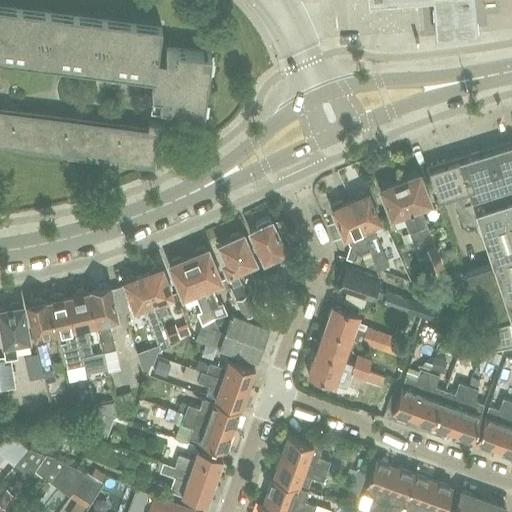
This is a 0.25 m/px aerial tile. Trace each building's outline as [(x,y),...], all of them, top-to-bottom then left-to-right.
[(472,0),(432,0),(436,46),(475,43),(472,0)] [(0,42),(29,46),(28,54),(54,57),(55,49),(85,53),(85,61),(111,64),(112,56),(142,60),(141,68),(154,69),(151,95),(161,96),(159,106),(204,112),(206,95),(201,94),(204,70),(209,71),(211,54),(167,48),(165,58),(157,57),(161,25),(0,4),(0,42)] [(143,162),(143,163),(155,164),(160,122),(147,121),(147,127),(146,132),(0,114),(0,143),(8,145),(14,146),(14,145),(37,148),(37,149),(38,149),(38,148),(61,151),(61,152),(67,153),(67,152),(90,155),(90,156),(91,156),(91,155),(114,158),(114,159),(120,159),(142,162),(143,162)] [(465,273),(476,305),(483,326),(489,342),(511,349),(511,142),(429,169),(439,202),(454,197),(462,225),(466,229),(474,227),(476,229),(480,227),(492,264),(465,273)] [(453,289),(435,245),(420,205),(430,201),(419,172),(418,173),(415,171),(408,174),(408,176),(399,179),(412,211),(426,248),(429,254),(444,293),(453,289)] [(391,217),(401,213),(419,258),(429,254),(426,248),(412,211),(399,179),(391,183),(388,181),(381,184),(381,186),(379,187),(391,217)] [(357,196),(349,200),(362,227),(381,269),(389,266),(370,223),(380,220),(367,192),(365,193),(362,191),(357,193),(357,196)] [(345,258),(381,271),(381,269),(362,227),(349,200),(343,203),(342,201),(332,205),(333,207),(331,208),(348,247),(349,247),(345,258)] [(263,259),(266,258),(286,249),(272,218),(271,219),(269,216),(262,219),(256,222),(257,225),(249,229),(263,259)] [(234,302),(239,317),(241,318),(255,312),(248,294),(245,295),(239,283),(241,282),(235,269),(255,260),(243,232),(239,234),(236,232),(231,235),(230,238),(218,243),(226,259),(222,261),(227,273),(226,273),(232,286),(229,287),(235,301),(234,302)] [(195,252),(188,255),(202,288),(214,318),(227,314),(222,303),(221,303),(213,284),(221,280),(208,247),(205,248),(204,246),(194,250),(195,252)] [(214,318),(202,288),(188,255),(181,258),(180,255),(171,259),(172,262),(169,263),(183,296),(193,291),(201,311),(197,313),(202,325),(214,318)] [(151,270),(143,273),(159,317),(168,314),(163,297),(172,294),(162,266),(160,267),(157,265),(152,267),(151,270)] [(409,298),(372,286),(376,275),(347,265),(344,273),(339,274),(337,280),(340,284),(340,285),(369,295),(405,310),(409,298)] [(267,276),(276,295),(287,290),(277,271),(267,276)] [(458,297),(468,293),(460,272),(450,276),(458,297)] [(159,317),(143,273),(134,276),(132,275),(126,277),(126,280),(124,280),(134,308),(143,305),(159,349),(170,345),(159,317)] [(115,349),(108,321),(118,319),(111,284),(107,285),(105,283),(99,284),(98,288),(88,290),(96,324),(95,324),(102,351),(115,349)] [(86,326),(95,324),(96,324),(88,290),(84,291),(82,289),(76,290),(75,293),(68,295),(84,364),(86,373),(106,369),(102,351),(92,353),(86,326)] [(362,310),(366,300),(345,293),(343,304),(362,310)] [(84,364),(68,295),(61,296),(59,294),(54,296),(53,298),(47,299),(55,333),(64,331),(66,342),(61,343),(67,368),(84,364)] [(55,333),(47,299),(43,300),(40,298),(35,299),(34,302),(26,304),(34,337),(43,377),(54,374),(45,335),(55,333)] [(409,298),(405,310),(429,318),(433,306),(409,298)] [(16,353),(15,343),(29,340),(23,304),(21,305),(18,302),(10,303),(8,307),(0,308),(0,324),(5,357),(0,357),(0,388),(0,389),(15,387),(10,358),(17,357),(16,353)] [(333,305),(325,328),(350,337),(396,354),(401,338),(367,325),(365,331),(353,327),(358,313),(333,305)] [(257,361),(269,327),(260,324),(241,318),(239,317),(230,314),(218,347),(257,361)] [(325,328),(317,351),(341,360),(350,337),(325,328)] [(353,364),(341,360),(317,351),(308,374),(334,384),(347,388),(352,375),(380,384),(383,375),(369,369),(353,364)] [(356,354),(353,364),(369,369),(372,359),(356,354)] [(206,372),(248,387),(255,367),(228,358),(225,367),(210,362),(206,372)] [(393,411),(412,418),(429,371),(420,368),(415,379),(405,376),(393,411)] [(241,406),(248,387),(206,372),(201,370),(197,380),(209,384),(206,393),(241,406)] [(429,371),(412,418),(432,425),(445,390),(435,386),(439,374),(429,371)] [(432,425),(452,433),(469,385),(459,382),(455,393),(445,390),(432,425)] [(469,385),(452,433),(472,440),(484,404),(474,400),(478,388),(469,385)] [(115,397),(119,412),(135,408),(131,392),(115,397)] [(184,413),(232,430),(239,410),(203,397),(199,408),(188,404),(184,413)] [(476,441),(495,448),(511,401),(511,400),(503,397),(499,409),(488,405),(476,441)] [(94,411),(113,418),(117,417),(113,400),(93,405),(94,411)] [(511,401),(495,448),(511,453),(511,401)] [(106,437),(113,418),(94,411),(93,411),(86,430),(106,437)] [(225,450),(232,430),(184,413),(181,423),(192,428),(189,437),(225,450)] [(33,436),(29,447),(46,454),(51,456),(58,436),(41,428),(37,437),(33,436)] [(0,460),(4,456),(14,464),(27,450),(6,433),(0,439),(0,460)] [(320,446),(313,444),(287,434),(280,454),(306,463),(326,470),(330,460),(316,455),(320,446)] [(29,447),(27,450),(14,464),(29,476),(34,470),(34,471),(46,454),(29,447)] [(178,454),(174,466),(214,480),(222,458),(197,449),(194,459),(178,454)] [(65,462),(51,456),(46,454),(34,471),(50,482),(65,462)] [(326,470),(306,463),(280,454),(273,473),(299,482),(306,485),(309,476),(323,481),(326,470)] [(375,511),(378,511),(395,466),(375,459),(359,506),(375,511)] [(65,462),(50,482),(69,496),(85,471),(65,462)] [(174,466),(163,462),(160,471),(174,476),(169,490),(181,494),(206,503),(214,480),(174,466)] [(402,507),(414,473),(395,466),(378,511),(389,511),(393,504),(402,507)] [(353,480),(361,483),(365,469),(358,467),(353,480)] [(87,507),(103,481),(85,471),(69,496),(69,497),(87,507)] [(409,511),(421,511),(433,479),(414,473),(402,507),(410,510),(409,511)] [(103,481),(87,507),(83,511),(203,511),(107,476),(103,481)] [(307,490),(298,486),(272,477),(265,497),(291,506),(306,511),(312,511),(315,505),(303,501),(307,490)] [(443,511),(452,486),(433,479),(421,511),(443,511)] [(361,483),(353,480),(349,492),(356,494),(361,483)] [(460,489),(452,511),(478,511),(484,497),(460,489)] [(16,496),(8,490),(0,499),(0,503),(6,509),(16,496)] [(306,511),(291,506),(265,497),(259,511),(306,511)] [(503,511),(506,505),(484,497),(478,511),(503,511)]
